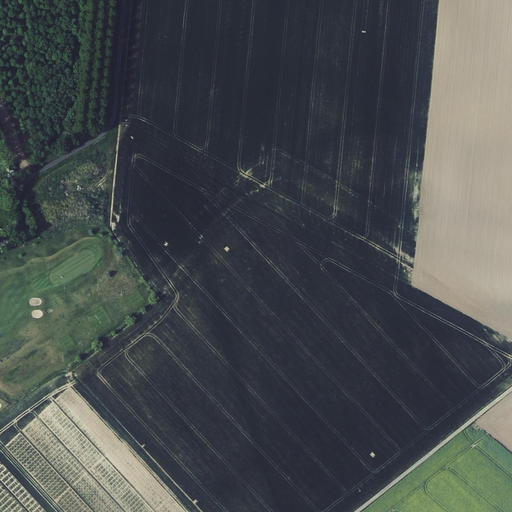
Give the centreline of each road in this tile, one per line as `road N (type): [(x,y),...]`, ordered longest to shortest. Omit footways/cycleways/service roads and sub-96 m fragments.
road 1 (track): [(125,0),(109,127),(28,177),(17,203),(20,225),(0,241)]
road 2 (track): [(511,387),(355,511)]
